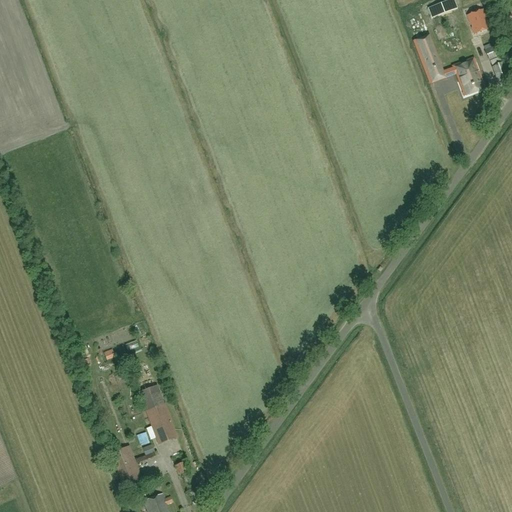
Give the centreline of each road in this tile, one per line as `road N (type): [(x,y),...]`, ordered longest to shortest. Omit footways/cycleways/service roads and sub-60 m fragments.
road 1 (unclassified): [(219,511),(371,306)]
road 2 (unclassified): [(371,306),(511,113)]
road 3 (unclassified): [(451,511),(371,306)]
